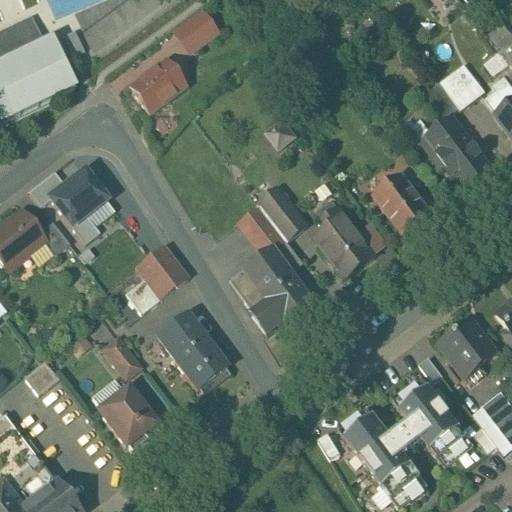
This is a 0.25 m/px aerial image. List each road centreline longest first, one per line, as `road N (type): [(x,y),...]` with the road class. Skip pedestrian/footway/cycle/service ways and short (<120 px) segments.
road 1 (residential): [(281,409),(110,132),(81,127),(0,189)]
road 2 (residential): [(511,237),(281,409)]
road 3 (residential): [(281,409),(145,511)]
